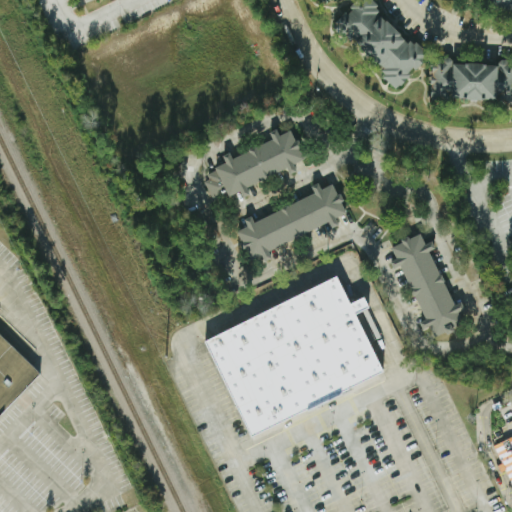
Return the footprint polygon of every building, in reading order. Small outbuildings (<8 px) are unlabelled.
[(395,88),(382,76),(385,74),(381,70),(384,67),(376,60),(374,61),(360,47),(361,46),(353,39),(351,41),(347,38),(345,41),(331,28),(336,23),(335,22),(345,11),(348,14),(353,9),(350,6),(356,0),(371,0),(376,5),(374,7),(378,11),(376,14),(379,17),(380,16),(385,21),(387,19),(401,33),(400,34),(405,39),(404,40),(407,42),(410,39),(414,43),(416,40),(430,54),(415,69),(413,67),(408,72),(411,74),(400,85),(399,84),(395,88)] [(511,0),(486,0),(486,9),(511,9),(511,0)] [(511,104),(511,62),(508,62),(506,60),(502,60),(498,62),(498,65),(485,65),(485,64),(465,63),(465,64),(452,64),(452,62),(449,58),(445,58),(443,60),(432,60),(432,74),(433,74),(433,76),(430,76),(430,85),(432,85),(432,86),(431,87),(431,101),(441,101),(443,104),(448,104),(451,101),(452,98),(463,98),(463,100),(466,100),(466,99),(470,99),(470,101),(477,102),(477,100),(481,99),(482,100),(484,101),(485,99),(497,99),(497,103),(500,106),(503,106),(507,104),(511,104)] [(291,130),(207,174),(209,179),(203,183),(210,197),(227,190),(230,197),(306,158),(291,130)] [(313,194),(253,221),(251,217),(243,221),(246,227),(235,231),(248,259),(346,215),(331,182),(312,191),(313,194)] [(393,245),(429,339),(462,326),(457,312),(456,312),(429,242),(423,244),(419,234),(393,245)] [(203,342),(250,438),(382,372),(353,315),(369,308),(362,297),(349,303),(335,276),(203,342)] [(0,334),(40,374),(0,415),(0,334)] [(511,436),(492,446),(511,487),(511,436)]
